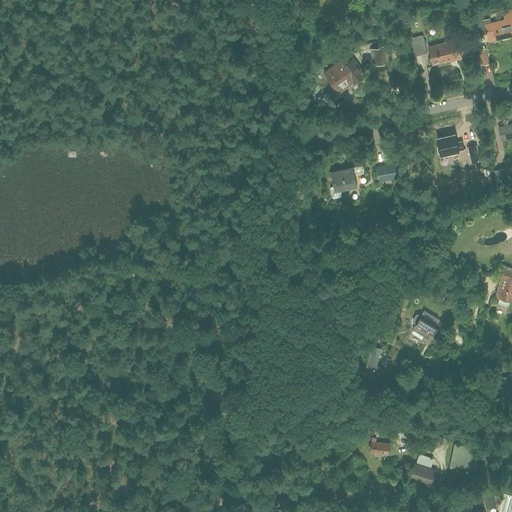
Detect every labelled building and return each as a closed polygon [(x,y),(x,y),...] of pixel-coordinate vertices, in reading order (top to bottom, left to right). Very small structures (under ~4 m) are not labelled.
[(489,18),(467,23),(470,36),(474,35),(486,32),(486,33),(487,33),(488,34),(489,42),(496,40),(511,36),(511,35),(511,34),(511,33),(511,7),(502,9),(502,10),(505,21),(490,24),(489,18)] [(423,35),(411,38),(415,55),(428,52),(423,35)] [(449,58),(460,55),(457,41),(451,43),(452,44),(429,49),(432,64),(450,60),(449,58)] [(390,61),(386,45),(369,49),(373,65),(390,61)] [(486,49),(474,51),(478,66),(490,64),(486,49)] [(342,60),(324,72),(329,79),(339,93),(353,83),(358,79),(360,80),(365,76),(353,59),(345,65),(342,60)] [(511,125),(500,128),(503,140),(511,138),(511,125)] [(459,150),(464,149),(463,142),(457,144),(456,135),(438,139),(439,148),(438,148),(439,154),(441,153),(441,156),(459,152),(459,150)] [(477,146),(469,148),(472,163),(480,162),(477,146)] [(377,167),(380,182),(398,178),(395,163),(389,164),(377,167)] [(335,186),(331,187),(333,197),(342,195),(341,191),(357,187),(354,174),(364,172),(363,165),(353,168),(353,167),(332,172),(335,186)] [(495,169),(498,188),(511,185),(507,167),(495,169)] [(488,227),(496,231),(500,221),(492,218),(488,227)] [(485,252),(494,231),(479,225),(470,246),(485,252)] [(511,268),(505,266),(501,278),(502,279),(496,297),(511,301),(511,298),(511,268)] [(413,322),(416,324),(413,329),(428,338),(430,335),(433,337),(439,327),(440,324),(437,322),(440,318),(424,309),(421,315),(419,313),(416,314),(413,319),(413,322)] [(373,346),(365,373),(373,376),(381,348),(373,346)] [(501,395),(490,395),(490,409),(511,408),(511,403),(511,380),(500,381),(501,395)] [(389,454),(390,443),(377,442),(377,439),(372,438),(372,446),(370,446),(369,448),(371,448),(371,452),(375,452),(375,454),(384,455),(385,453),(389,454)] [(462,440),(460,457),(474,459),(476,442),(462,440)] [(425,458),(440,463),(443,454),(428,449),(425,458)] [(415,463),(409,480),(431,487),(437,470),(415,463)] [(486,507),(495,505),(492,493),(483,495),(486,507)] [(473,509),(472,495),(452,498),(453,511),(473,509)]
